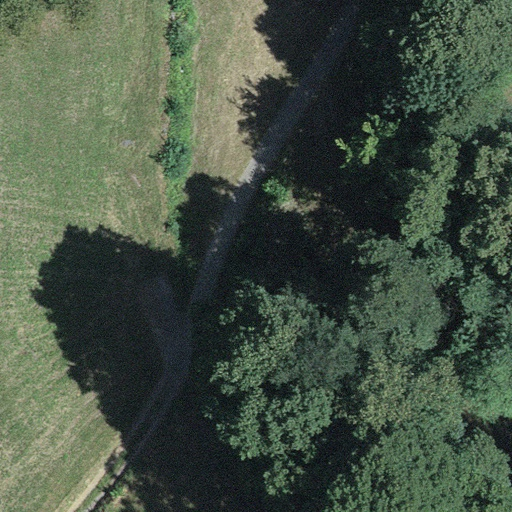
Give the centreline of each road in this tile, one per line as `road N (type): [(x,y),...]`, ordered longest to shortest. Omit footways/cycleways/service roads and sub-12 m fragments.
road 1 (track): [(359,0),(211,254),(199,344),(70,511)]
road 2 (track): [(199,344),(310,511)]
